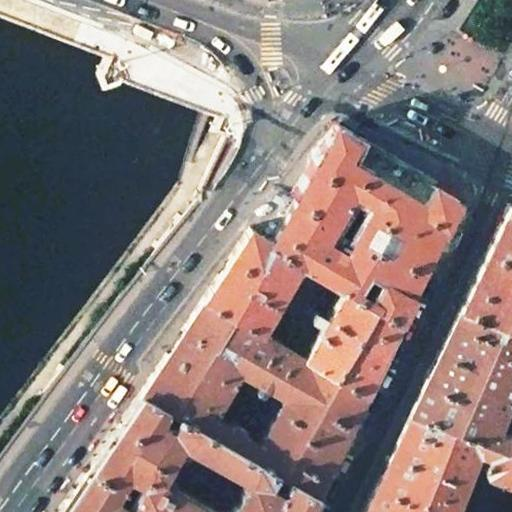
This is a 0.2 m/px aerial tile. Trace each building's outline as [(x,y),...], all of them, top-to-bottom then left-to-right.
[(267,243),(301,262),(341,287),(399,320),(429,258),(456,199),(390,160),(335,128),(270,239),(267,243)] [(481,259),(458,308),(511,328),(511,204),(508,203),(481,259)] [(260,333),(301,262),(267,243),(270,239),(248,226),(201,299),(260,333)] [(341,287),(301,356),(365,393),(399,320),(341,287)] [(260,333),(201,299),(138,393),(227,444),(317,496),(365,393),(301,356),(260,333)] [(511,328),(458,308),(409,410),(511,449),(511,430),(504,434),(495,430),(511,384),(511,328)] [(227,444),(138,393),(119,421),(118,420),(113,428),(87,468),(164,511),(187,511),(196,498),(171,484),(170,481),(169,473),(170,467),(172,462),(177,456),(183,452),(185,451),(190,450),(215,464),(227,444)] [(511,449),(409,410),(360,511),(451,511),(476,449),(487,454),(482,466),(485,473),(511,483),(511,449)] [(196,498),(187,511),(309,511),(317,496),(227,444),(215,464),(238,477),(240,481),(240,487),(239,493),(238,497),(234,503),(229,507),(224,509),(219,511),(196,498)] [(164,511),(87,468),(65,499),(56,511),(164,511)]
